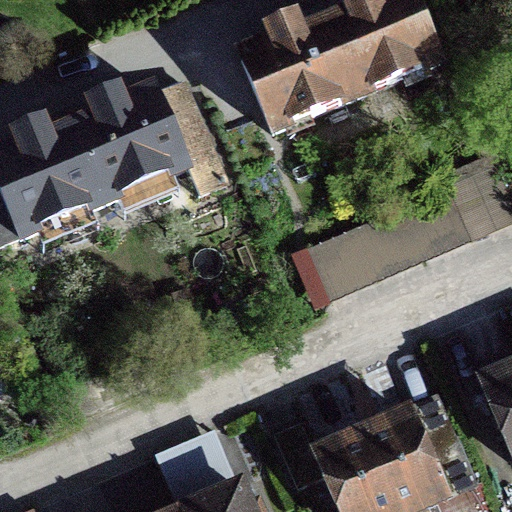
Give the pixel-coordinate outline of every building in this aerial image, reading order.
[(436,71),(406,0),(395,0),(372,10),(368,0),(356,0),(340,7),(346,21),(322,31),(297,41),(291,27),(278,32),(264,38),(270,52),(237,65),(268,141),(436,71)] [(511,0),(497,0),(498,10),(511,9),(511,0)] [(223,191),(181,90),(119,115),(114,101),(103,106),(87,112),(93,126),(69,136),(44,146),(39,133),(28,137),(12,144),(18,158),(0,166),(0,251),(184,177),(195,203),(223,191)] [(467,248),(511,228),(511,223),(491,176),(399,216),(305,256),(327,308),(379,286),(421,268),(467,248)] [(59,393),(138,358),(114,302),(35,337),(59,393)] [(511,470),(511,375),(477,390),(511,470)] [(425,511),(470,493),(434,409),(376,434),(359,441),(349,446),(311,462),(298,430),(270,442),(294,497),(321,485),(333,511),(425,511)] [(256,511),(249,494),(244,497),(238,499),(236,494),(193,511),(256,511)]
